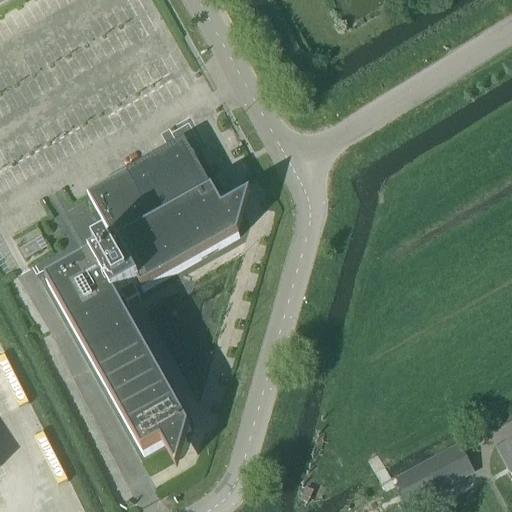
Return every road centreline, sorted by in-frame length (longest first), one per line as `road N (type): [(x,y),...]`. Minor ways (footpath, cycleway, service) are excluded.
road 1 (unclassified): [(301,162),(312,197),(244,468),(229,496),(205,511)]
road 2 (unknown): [(0,229),(130,486)]
road 3 (unclassified): [(301,162),(511,26)]
road 4 (unknown): [(203,80),(0,209)]
road 5 (unclassified): [(206,0),(301,162)]
